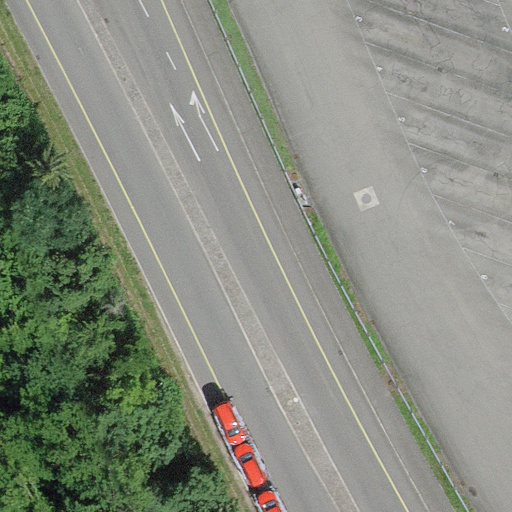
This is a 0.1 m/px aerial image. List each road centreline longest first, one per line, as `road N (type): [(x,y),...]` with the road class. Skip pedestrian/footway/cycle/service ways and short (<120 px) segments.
road 1 (unclassified): [(389,511),(132,0)]
road 2 (unclassified): [(59,0),(314,511)]
